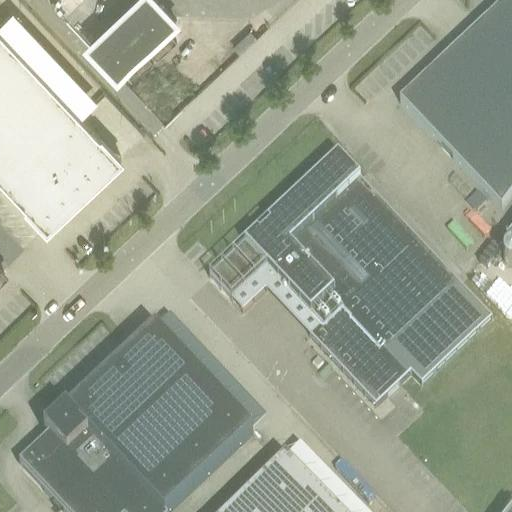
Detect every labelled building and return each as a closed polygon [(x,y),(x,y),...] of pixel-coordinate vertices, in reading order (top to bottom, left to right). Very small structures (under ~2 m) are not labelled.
[(176,21),(156,0),(142,0),(91,48),(118,76),(176,21)] [(511,198),(511,0),(508,0),(510,1),(490,19),(494,24),(461,55),(457,51),(400,105),(501,213),(511,198)] [(3,31),(0,33),(0,176),(48,227),(121,158),(3,31)] [(255,236),(209,279),(232,303),(261,276),(272,287),(278,282),(321,328),(309,339),(376,409),(411,376),(422,387),(492,322),(459,287),(341,157),(340,156),(268,224),(267,225),(256,235),(255,236)] [(156,333),(68,416),(67,415),(44,436),(49,440),(20,468),(24,472),(25,471),(45,492),(43,493),(51,501),(52,499),(64,511),(172,511),(253,436),(156,333)] [(334,511),(286,462),(234,511),(334,511)] [(511,511),(511,500),(502,511),(511,511)]
